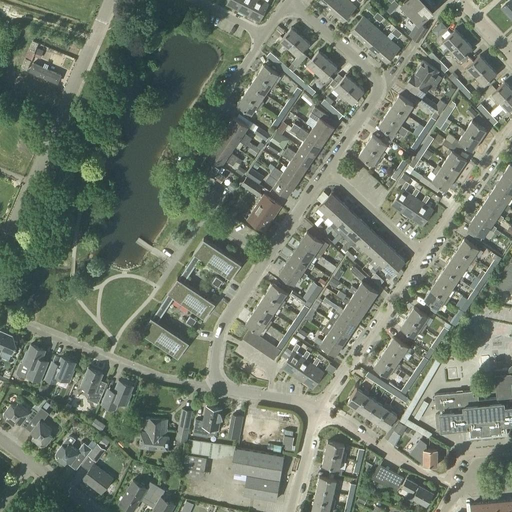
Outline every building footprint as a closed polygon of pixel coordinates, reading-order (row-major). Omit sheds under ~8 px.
[(242,0),(228,0),(226,4),(237,10),(242,0)] [(255,0),(242,0),(237,10),(239,10),(238,12),(243,14),(244,13),(248,15),(255,0)] [(255,0),(248,15),(260,21),(268,3),(262,0),(255,0)] [(334,13),(345,0),(329,0),(325,5),(334,13)] [(349,0),(345,0),(334,13),(343,21),(357,6),(349,0)] [(398,5),(394,0),(385,8),(389,13),(398,5)] [(410,13),(424,0),(405,0),(401,4),(410,13)] [(428,0),(424,0),(410,13),(419,23),(435,7),(428,0)] [(511,19),(511,0),(510,0),(501,8),(511,19)] [(380,22),(384,17),(378,12),(373,16),(380,22)] [(360,39),(373,23),(364,15),(350,31),(360,39)] [(436,38),(446,28),(440,22),(430,31),(436,38)] [(368,47),(382,31),(373,23),(360,39),(368,47)] [(418,42),(427,29),(427,28),(422,24),(413,38),(418,42)] [(289,48),(300,35),(291,27),(280,40),(286,45),(283,48),(287,51),(289,48)] [(398,38),(402,33),(396,28),(391,32),(398,38)] [(451,50),(464,38),(455,29),(442,41),(451,50)] [(377,55),(391,39),(382,31),(368,47),(377,55)] [(288,67),(279,59),(276,64),(289,75),(293,71),(296,67),(307,55),(302,52),(310,43),(300,35),(289,48),(287,51),(290,54),(293,51),(298,56),(292,63),(291,64),(288,67)] [(466,53),(472,46),(464,38),(451,50),(448,52),(451,56),(454,53),(459,59),(457,61),(461,65),(470,57),(466,53)] [(391,39),(377,55),(387,63),(400,47),(391,39)] [(35,53),(39,43),(33,40),(29,50),(35,53)] [(40,58),(43,50),(38,48),(35,56),(40,58)] [(267,56),(276,64),(279,59),(270,51),(267,56)] [(316,72),(327,59),(318,51),(307,64),(316,72)] [(440,60),(432,51),(427,55),(436,64),(440,60)] [(471,71),(476,76),(488,64),(480,55),(473,61),(470,57),(461,65),(468,73),(471,71)] [(27,70),(32,60),(26,58),(21,68),(27,70)] [(327,59),(316,72),(322,76),(320,79),(323,82),(337,67),(327,59)] [(415,73),(435,87),(437,85),(431,81),(438,70),(423,60),(415,73)] [(444,72),(448,69),(440,60),(436,64),(444,72)] [(31,70),(60,82),(64,72),(35,61),(31,70)] [(272,84),(275,86),(278,82),(275,80),(279,74),(264,64),(257,74),(272,84)] [(488,64),(476,76),(480,81),(478,83),(481,87),(484,85),(497,73),(488,64)] [(289,75),(303,87),(306,83),(295,73),(293,71),(289,75)] [(461,90),(465,86),(456,77),(458,75),(454,71),(452,73),(448,77),(461,90)] [(435,87),(415,73),(414,73),(406,85),(421,96),(428,86),(434,90),(435,87)] [(272,90),(275,86),(272,84),(257,74),(251,84),(265,94),(269,88),(272,90)] [(341,98),(343,95),(354,82),(345,74),(339,82),(334,78),(330,83),(340,92),(337,95),(341,98)] [(313,75),(306,83),(303,87),(312,95),(316,91),(311,86),(317,79),(313,75)] [(500,102),(511,90),(511,88),(505,81),(492,93),(497,98),(494,101),(498,104),(501,102),(500,102)] [(343,95),(341,98),(345,101),(347,98),(352,103),(364,90),(354,82),(343,95)] [(444,93),(450,97),(456,89),(451,83),(444,93)] [(261,100),(265,94),(251,84),(244,94),(258,104),(262,106),(264,102),(261,100)] [(295,100),(302,90),(297,86),(290,97),(295,100)] [(461,90),(469,99),(473,95),(465,86),(461,90)] [(511,90),(500,102),(501,102),(509,111),(511,107),(511,90)] [(259,110),(262,106),(258,104),(244,94),(237,104),(252,114),(256,108),(259,110)] [(392,104),(406,114),(413,104),(399,94),(392,104)] [(434,111),(439,114),(446,104),(440,99),(437,104),(424,95),(420,101),(434,111)] [(295,100),(290,97),(284,107),(288,110),(295,100)] [(330,111),(333,106),(324,98),(321,103),(330,111)] [(447,118),(456,105),(456,103),(452,100),(442,115),(447,118)] [(489,112),(481,103),(477,107),(485,116),(489,112)] [(400,124),(406,114),(392,104),(386,115),(400,124)] [(313,126),(327,135),(333,125),(325,120),(328,115),(315,106),(309,115),(317,121),(313,126)] [(333,106),(330,111),(339,119),(343,115),(333,106)] [(473,118),(478,113),(471,106),(466,111),(473,118)] [(288,110),(284,107),(277,116),(282,120),(288,110)] [(431,116),(424,126),(429,129),(436,120),(435,119),(439,114),(434,111),(431,116)] [(498,121),(489,112),(485,116),(494,125),(498,121)] [(396,130),(400,124),(386,115),(379,125),(396,137),(399,132),(396,130)] [(447,118),(442,115),(436,125),(440,128),(447,118)] [(227,126),(241,136),(249,141),(252,137),(244,132),(248,126),(255,131),(254,132),(266,141),(270,134),(258,126),(246,118),(243,123),(234,116),(227,126)] [(282,120),(277,116),(270,126),(275,130),(282,120)] [(285,132),(291,123),(285,119),(279,129),(285,132)] [(462,128),(479,140),(486,130),(472,120),(465,130),(462,128)] [(327,135),(313,126),(309,132),(294,123),(292,126),(307,136),(320,145),(327,135)] [(249,141),(241,136),(227,126),(220,136),(234,146),(238,140),(247,145),(250,147),(247,151),(255,156),(260,149),(252,143),(249,142),(249,141)] [(320,145),(307,136),(292,126),(289,131),(304,140),(300,146),(314,155),(320,145)] [(423,139),(429,129),(424,126),(418,136),(423,139)] [(472,150),(479,140),(462,128),(459,132),(462,134),(458,140),(455,138),(452,143),(461,150),(465,145),(472,150)] [(290,139),(277,131),(276,130),(270,140),(271,140),(278,145),(282,148),(284,149),(290,139)] [(366,144),(383,156),(386,152),(382,150),(387,143),(373,134),(366,144)] [(429,135),(422,145),(427,148),(434,138),(429,135)] [(234,146),(220,136),(213,146),(227,155),(236,161),(239,157),(230,151),(234,146)] [(416,150),(423,139),(418,136),(411,147),(416,150)] [(461,150),(452,143),(445,139),(442,143),(449,148),(446,152),(449,154),(445,160),(459,170),(466,160),(458,155),(461,150)] [(282,148),(278,145),(271,140),(267,146),(278,154),(282,148)] [(376,166),(383,156),(366,144),(359,155),(376,166)] [(420,158),(426,149),(427,148),(422,145),(416,155),(420,158)] [(213,146),(207,155),(221,165),(225,159),(233,165),(236,161),(227,155),(213,146)] [(307,165),(314,155),(300,146),(296,152),(288,147),(285,150),(293,156),(307,165)] [(307,165),(293,156),(285,150),(282,155),(291,160),(287,165),(301,174),(307,165)] [(221,165),(207,155),(200,165),(214,175),(222,181),(225,177),(217,171),(221,165)] [(420,158),(416,155),(409,165),(414,168),(420,158)] [(404,156),(398,166),(403,169),(409,159),(404,156)] [(452,180),(459,170),(445,160),(441,166),(438,164),(435,168),(452,180)] [(511,179),(511,164),(510,163),(503,173),(511,179)] [(294,184),(301,174),(287,165),(283,172),(275,166),(272,170),(280,175),(294,184)] [(239,166),(236,171),(243,176),(246,171),(239,166)] [(403,169),(398,166),(391,177),(395,180),(403,169)] [(254,179),(259,183),(264,176),(251,167),(246,175),(254,179)] [(445,190),(452,180),(435,168),(432,172),(435,174),(431,180),(425,176),(421,181),(438,192),(441,187),(445,190)] [(294,184),(280,175),(272,170),(269,174),(277,180),(274,185),(287,194),(294,184)] [(412,195),(411,195),(405,190),(409,183),(407,182),(408,181),(411,182),(413,179),(403,172),(396,185),(401,188),(402,189),(391,205),(401,212),(412,195)] [(511,179),(503,173),(496,184),(511,194),(511,193),(511,179)] [(259,183),(254,179),(246,175),(247,176),(241,185),(257,195),(263,186),(259,183)] [(231,182),(227,187),(232,191),(236,185),(231,182)] [(511,193),(511,194),(496,184),(489,194),(505,204),(506,203),(509,198),(511,199),(511,193)] [(422,202),(421,201),(415,197),(420,190),(416,187),(411,195),(412,195),(401,212),(412,219),(422,202)] [(320,216),(314,223),(318,226),(319,224),(324,219),(325,220),(329,215),(328,214),(340,200),(331,192),(328,195),(323,191),(323,190),(322,192),(317,198),(317,199),(321,202),(319,205),(320,207),(325,211),(320,216)] [(422,202),(412,219),(422,225),(433,209),(425,204),(430,197),(433,192),(429,190),(421,201),(422,202)] [(264,229),(281,204),(264,194),(248,219),(264,229)] [(511,206),(506,203),(505,204),(489,194),(482,204),(498,215),(499,213),(502,208),(507,211),(511,206)] [(334,220),(330,225),(329,224),(323,231),(327,234),(333,227),(334,228),(338,224),(337,222),(349,209),(340,200),(328,214),(329,215),(334,220)] [(504,217),(499,213),(498,215),(482,204),(475,215),(491,225),(492,224),(495,218),(501,221),(504,217)] [(338,224),(343,229),(339,233),(343,236),(347,232),(346,231),(359,217),(349,209),(337,222),(338,224)] [(484,236),(489,228),(494,232),(496,228),(497,227),(492,224),(491,225),(475,215),(468,225),(469,226),(476,231),(473,236),(480,241),(483,236),(484,236)] [(352,245),(357,241),(356,240),(355,239),(368,226),(359,217),(346,231),(347,232),(350,235),(346,240),(340,246),(345,251),(351,244),(352,245)] [(364,248),(377,234),(368,226),(355,239),(356,240),(357,241),(361,245),(357,250),(362,254),(366,249),(365,249),(364,248)] [(307,231),(300,241),(316,252),(316,251),(321,254),(325,248),(328,244),(322,239),(321,241),(318,239),(321,235),(314,228),(311,234),(309,232),(307,231)] [(334,243),(342,235),(339,233),(332,240),(334,243)] [(373,256),(386,243),(377,234),(364,248),(365,249),(366,249),(371,254),(367,258),(364,261),(366,264),(369,261),(371,262),(375,258),(373,256)] [(189,342),(176,333),(164,325),(157,321),(160,316),(173,297),(180,301),(192,310),(205,318),(216,302),(203,293),(190,285),(184,281),(189,274),(199,258),(206,262),(218,270),(231,279),(241,263),(229,254),(216,246),(210,242),(204,238),(193,254),(182,269),(167,293),(154,312),(141,332),(154,340),(166,349),(179,357),(189,342)] [(458,248),(475,260),(477,256),(474,254),(479,248),(464,238),(458,248)] [(321,254),(316,251),(316,252),(300,241),(293,252),(309,262),(309,261),(313,255),(318,259),(321,254)] [(375,258),(380,262),(382,265),(395,251),(386,243),(373,256),(375,258)] [(472,264),(475,260),(458,248),(451,258),(465,268),(469,262),(472,264)] [(395,251),(382,265),(384,266),(389,271),(385,275),(394,284),(404,270),(399,265),(404,260),(395,251)] [(309,261),(309,262),(293,252),(286,262),(302,272),(303,271),(306,266),(311,269),(314,264),(309,261)] [(510,295),(511,291),(511,255),(493,283),(510,295)] [(494,259),(487,269),(492,272),(499,262),(498,261),(500,258),(496,256),(494,259)] [(468,270),(465,268),(451,258),(444,268),(458,278),(461,280),(468,270)] [(307,275),(303,271),(302,272),(286,262),(279,272),(295,283),(299,276),(304,279),(307,275)] [(327,268),(333,272),(336,266),(330,262),(327,268)] [(361,280),(365,275),(355,266),(351,270),(361,280)] [(374,274),(375,273),(378,269),(376,267),(375,266),(374,266),(370,270),(374,274)] [(458,278),(444,268),(437,278),(451,288),(452,288),(458,278)] [(485,282),(492,272),(487,269),(481,279),(485,282)] [(218,287),(222,281),(216,277),(212,283),(218,287)] [(323,287),(327,282),(320,277),(317,283),(323,287)] [(455,290),(452,288),(451,288),(437,278),(430,288),(448,300),(455,290)] [(479,292),(485,282),(481,279),(474,288),(479,292)] [(319,293),(323,287),(317,283),(314,281),(303,296),(313,302),(319,293)] [(355,292),(370,302),(377,291),(361,281),(357,288),(352,285),(349,290),(354,293),(355,292)] [(266,293),(283,304),(286,301),(282,299),(287,292),(273,283),(266,293)] [(445,304),(448,300),(430,288),(424,298),(428,301),(426,305),(435,312),(438,308),(442,302),(445,304)] [(472,301),(479,292),(474,288),(467,298),(472,301)] [(303,304),(306,300),(292,290),(289,294),(303,304)] [(363,312),(370,302),(355,292),(354,293),(350,299),(345,295),(342,300),(347,303),(348,302),(363,312)] [(280,309),(283,304),(266,293),(259,303),(273,312),(277,306),(280,309)] [(458,322),(472,301),(467,298),(454,319),(451,322),(456,325),(458,321),(458,322)] [(343,309),(338,306),(339,306),(329,299),(326,302),(336,309),(335,310),(340,314),(341,312),(356,322),(363,312),(348,302),(347,303),(343,309)] [(305,304),(298,314),(303,317),(312,303),(308,300),(305,304)] [(269,319),(273,312),(259,303),(253,312),(267,322),(270,324),(273,321),(269,319)] [(407,317),(425,328),(427,324),(424,322),(428,316),(414,307),(407,317)] [(264,334),(270,324),(267,322),(253,312),(246,323),(264,334)] [(350,333),(356,322),(341,312),(340,314),(336,319),(331,316),(328,321),(333,324),(334,323),(350,333)] [(298,314),(291,324),(296,327),(303,317),(298,314)] [(190,315),(186,321),(192,325),(196,319),(190,315)] [(422,332),(425,328),(407,317),(400,327),(414,337),(419,330),(422,332)] [(442,339),(451,326),(445,322),(444,326),(437,336),(442,339)] [(343,343),(350,333),(334,323),(333,324),(330,330),(325,326),(321,331),(327,334),(328,333),(343,343)] [(296,327),(291,324),(285,334),(289,337),(296,327)] [(248,342),(254,332),(249,328),(242,338),(248,342)] [(303,339),(307,333),(300,328),(296,334),(303,339)] [(12,354),(15,348),(17,347),(16,345),(18,341),(14,339),(12,336),(0,330),(0,351),(1,349),(12,354)] [(253,345),(260,335),(254,332),(248,342),(253,345)] [(336,353),(343,343),(328,333),(327,334),(323,340),(318,337),(314,341),(321,345),(322,344),(336,353)] [(285,334),(276,346),(281,349),(281,350),(289,337),(285,334)] [(258,349),(265,339),(260,335),(253,345),(258,349)] [(387,346),(401,356),(405,350),(409,352),(411,348),(394,336),(387,346)] [(430,347),(435,350),(442,339),(437,336),(430,347)] [(263,352),(270,342),(265,339),(258,349),(263,352)] [(269,356),(275,346),(270,342),(263,352),(269,356)] [(292,374),(311,348),(309,347),(302,357),(295,352),(300,346),(297,343),(292,351),(293,351),(282,367),(292,374)] [(39,365),(45,349),(31,344),(28,350),(27,350),(23,362),(21,363),(17,373),(18,374),(24,377),(26,376),(27,375),(40,381),(45,367),(39,365)] [(281,349),(276,346),(275,346),(269,356),(274,359),(281,349)] [(397,362),(401,356),(387,346),(380,356),(398,368),(400,364),(397,362)] [(302,381),(318,358),(317,357),(312,364),(306,359),(310,352),(312,349),(311,348),(292,374),(302,381)] [(427,352),(417,366),(422,370),(429,359),(428,359),(432,355),(427,352)] [(73,369),(75,362),(61,356),(59,363),(52,360),(45,378),(55,383),(57,379),(63,381),(65,380),(65,379),(69,381),(74,369),(73,369)] [(395,372),(398,368),(380,356),(373,366),(388,376),(392,370),(395,372)] [(411,400),(406,408),(399,421),(418,431),(429,438),(432,433),(407,417),(441,358),(437,356),(415,393),(411,400)] [(318,358),(302,381),(313,388),(324,372),(316,366),(320,359),(318,358)] [(447,377),(479,375),(478,361),(446,362),(447,377)] [(441,428),(465,426),(466,439),(507,435),(506,422),(511,421),(511,364),(509,367),(509,368),(495,369),(495,374),(497,398),(501,397),(501,402),(479,404),(477,389),(434,394),(436,409),(440,408),(440,412),(441,428)] [(417,366),(410,376),(415,380),(422,370),(417,366)] [(98,402),(105,386),(106,383),(100,380),(103,373),(88,367),(81,386),(91,390),(88,398),(98,402)] [(365,375),(375,382),(378,377),(368,371),(365,375)] [(405,394),(406,393),(406,394),(415,380),(410,376),(401,390),(405,394)] [(375,382),(385,389),(388,384),(378,377),(375,382)] [(130,392),(133,385),(119,379),(114,390),(108,388),(102,403),(115,409),(118,401),(126,404),(131,392),(130,392)] [(395,395),(398,391),(388,384),(385,389),(395,395)] [(357,408),(369,391),(365,389),(363,392),(357,387),(347,402),(357,408)] [(367,415),(377,401),(368,395),(370,392),(369,391),(357,408),(367,415)] [(403,406),(406,408),(411,400),(408,398),(398,391),(395,395),(405,402),(403,406)] [(377,422),(388,405),(385,402),(383,405),(377,401),(367,415),(377,422)] [(38,412),(37,412),(32,408),(29,411),(18,402),(15,407),(11,403),(4,412),(4,413),(3,414),(3,415),(4,416),(4,417),(5,418),(13,425),(17,421),(21,424),(22,421),(27,425),(38,412)] [(388,405),(377,422),(387,429),(397,414),(391,411),(393,408),(388,405)] [(219,420),(222,418),(218,408),(207,406),(204,420),(195,419),(192,434),(207,437),(209,427),(217,429),(219,420)] [(38,412),(27,425),(32,429),(30,431),(35,434),(31,438),(39,444),(39,445),(40,445),(41,445),(42,446),(43,446),(44,445),(45,445),(46,445),(46,444),(53,436),(49,433),(52,429),(42,421),(49,413),(41,407),(37,412),(38,412)] [(186,440),(192,410),(182,408),(176,438),(186,440)] [(243,416),(231,414),(227,437),(239,439),(243,416)] [(167,436),(168,419),(144,417),(143,430),(141,430),(140,446),(167,449),(168,436),(167,436)] [(95,418),(91,425),(101,432),(105,425),(95,418)] [(401,435),(406,426),(399,422),(394,431),(401,435)] [(77,450),(71,445),(76,439),(73,437),(72,436),(70,436),(68,436),(67,438),(56,452),(55,453),(55,454),(55,455),(55,456),(56,457),(57,458),(65,464),(67,460),(71,463),(75,458),(81,463),(92,448),(84,442),(77,450)] [(190,449),(201,450),(202,439),(191,439),(190,449)] [(204,440),(202,451),(211,452),(213,442),(204,440)] [(419,447),(413,454),(420,461),(423,461),(423,465),(436,465),(436,449),(426,449),(426,444),(421,440),(417,445),(419,447)] [(325,452),(345,457),(346,453),(342,452),(344,444),(328,441),(325,452)] [(97,462),(106,449),(97,443),(88,455),(97,462)] [(221,454),(231,456),(234,445),(223,443),(221,454)] [(294,453),(295,446),(286,445),(285,452),(294,453)] [(283,455),(235,447),(234,455),(231,471),(235,471),(234,478),(246,480),(244,494),(275,500),(283,455)] [(362,461),(364,449),(359,448),(356,459),(362,461)] [(344,462),(345,457),(325,452),(322,464),(331,466),(330,472),(341,475),(343,469),(339,468),(341,461),(344,462)] [(356,459),(353,471),(359,473),(362,461),(356,459)] [(370,469),(372,464),(367,461),(364,466),(370,469)] [(101,492),(112,478),(93,464),(83,478),(101,492)] [(383,484),(384,482),(397,489),(404,477),(390,469),(379,464),(372,478),(383,484)] [(317,488),(333,491),(336,479),(319,476),(317,488)] [(402,485),(409,490),(406,497),(413,501),(415,498),(426,504),(432,492),(419,484),(416,483),(406,477),(402,485)] [(133,479),(119,503),(132,510),(139,499),(141,495),(149,499),(157,485),(150,481),(146,487),(133,479)] [(353,496),(356,484),(351,483),(348,495),(353,496)] [(153,507),(150,511),(169,511),(174,504),(161,496),(165,490),(157,485),(149,499),(156,503),(153,507)] [(332,498),(333,491),(317,488),(314,499),(335,504),(336,499),(332,498)] [(364,505),(367,498),(360,494),(356,500),(364,505)] [(353,496),(348,495),(345,507),(351,508),(353,496)] [(333,509),(335,504),(314,499),(311,511),(314,511),(328,511),(329,508),(333,509)] [(185,500),(179,511),(188,511),(193,503),(185,500)] [(497,511),(510,511),(509,500),(496,501),(497,511)] [(497,511),(496,501),(484,503),(484,511),(497,511)] [(471,511),(484,511),(484,503),(471,504),(471,511)]
